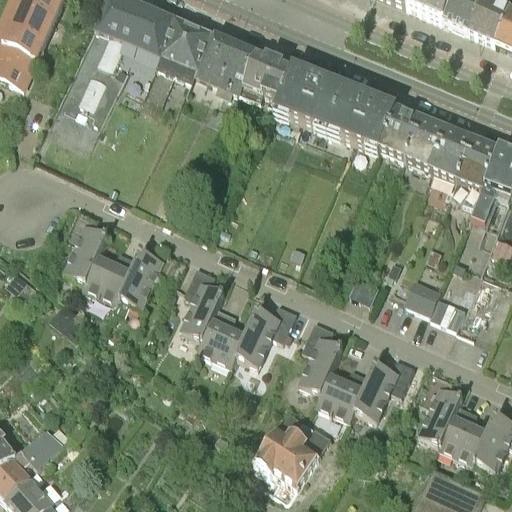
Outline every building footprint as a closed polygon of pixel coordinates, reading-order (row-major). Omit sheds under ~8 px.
[(14,0),(0,31),(0,85),(24,96),(64,9),(67,0),(14,0)] [(371,0),(406,14),(412,0),(371,0)] [(441,29),(442,30),(455,0),(412,0),(406,14),(441,30),(441,29)] [(455,0),(442,30),(468,41),(482,7),(469,1),(469,0),(455,0)] [(482,7),(468,41),(495,53),(511,13),(511,3),(504,0),(498,14),(482,7)] [(124,47),(147,57),(160,62),(161,61),(162,62),(175,31),(161,25),(135,14),(110,3),(96,35),(58,116),(86,128),(101,135),(127,81),(112,74),(124,47)] [(511,14),(496,53),(498,54),(499,54),(511,59),(511,14)] [(193,92),(197,83),(195,83),(212,46),(201,42),(186,35),(175,31),(162,62),(157,76),(167,81),(193,92)] [(257,65),(212,46),(195,83),(197,83),(239,101),(257,65)] [(273,122),(275,119),(294,80),(257,65),(239,101),(261,110),(264,102),(279,108),(272,122),(273,122)] [(319,90),(294,80),(275,119),(304,130),(319,90)] [(345,100),(319,90),(304,130),(329,141),(345,100)] [(329,141),(355,151),(371,111),(345,100),(329,141)] [(396,121),(371,111),(355,151),(380,161),(396,121)] [(422,131),(396,121),(380,161),(406,171),(422,131)] [(406,171),(432,182),(448,141),(422,131),(406,171)] [(457,192),(458,192),(475,152),(448,141),(432,182),(457,192)] [(475,152),(458,192),(457,192),(451,207),(477,218),(484,202),(483,202),(500,162),(475,152)] [(498,203),(511,208),(511,206),(511,166),(500,162),(483,202),(484,202),(477,218),(472,230),(485,235),(498,203)] [(119,196),(111,194),(109,201),(116,204),(119,196)] [(177,231),(181,223),(169,218),(165,228),(166,228),(176,232),(177,231)] [(65,283),(86,293),(99,265),(99,266),(108,246),(87,236),(91,228),(79,222),(65,251),(77,256),(65,283)] [(181,223),(177,231),(191,238),(195,229),(181,222),(181,223)] [(511,258),(511,251),(496,245),(489,262),(507,270),(511,258)] [(328,267),(333,256),(323,251),(318,262),(328,267)] [(301,268),(304,258),(293,254),(289,264),(301,268)] [(120,308),(121,309),(142,318),(154,292),(165,297),(179,268),(166,262),(162,270),(141,261),(137,269),(138,269),(120,308)] [(395,285),(402,270),(387,263),(381,278),(383,279),(380,285),(392,290),(394,284),(395,285)] [(138,269),(137,269),(126,264),(121,276),(99,266),(99,265),(86,293),(83,298),(118,314),(121,309),(120,308),(138,269)] [(462,281),(465,274),(455,269),(452,277),(462,281)] [(213,329),(219,317),(225,303),(204,294),(209,282),(197,276),(183,305),(195,310),(181,341),(202,350),(203,351),(213,329)] [(9,299),(28,314),(39,300),(20,285),(9,299)] [(431,325),(439,307),(441,301),(415,289),(404,314),(431,325)] [(363,292),(357,306),(377,313),(382,298),(363,292)] [(430,327),(456,338),(465,318),(455,314),(449,311),(439,307),(431,325),(430,327)] [(49,328),(76,351),(88,337),(61,314),(49,328)] [(258,318),(246,344),(237,366),(258,376),(272,346),(283,351),(297,322),(284,316),(279,328),(258,318)] [(232,377),(237,366),(246,344),(225,334),(230,322),(219,317),(213,329),(203,351),(202,350),(197,361),(232,377)] [(302,359),(313,364),(299,395),(320,404),(321,405),(331,383),(343,358),(322,348),(327,336),(315,330),(302,359)] [(116,355),(124,361),(128,355),(120,349),(116,355)] [(130,367),(116,357),(105,372),(118,382),(130,367)] [(355,420),(377,430),(390,400),(402,405),(415,376),(402,370),(397,382),(376,373),(370,386),(364,398),(355,420)] [(350,431),(355,420),(364,398),(370,386),(358,381),(353,393),(331,383),(321,405),(320,404),(315,415),(350,431)] [(419,445),(440,455),(441,455),(459,414),(460,414),(463,408),(442,398),(445,390),(433,384),(420,414),(431,419),(419,445)] [(204,407),(202,410),(203,414),(206,416),(210,415),(212,411),(211,407),(208,405),(204,407)] [(474,474),(475,471),(488,441),(487,441),(488,441),(466,431),(471,419),(460,414),(459,414),(441,455),(440,455),(439,458),(474,474)] [(190,429),(197,421),(189,415),(182,422),(190,429)] [(248,425),(237,419),(233,426),(243,432),(248,425)] [(273,483),(297,498),(330,448),(290,421),(254,476),(270,487),(273,483)] [(511,455),(511,430),(496,423),(488,441),(487,441),(488,441),(475,471),(496,481),(508,454),(511,455)] [(82,428),(69,443),(77,450),(89,434),(82,428)] [(31,487),(23,479),(30,473),(37,481),(61,453),(47,437),(15,468),(0,482),(0,506),(5,511),(29,489),(31,487)] [(354,459),(359,448),(347,442),(342,453),(354,459)] [(0,482),(15,468),(2,454),(6,450),(0,444),(0,482)] [(226,458),(231,450),(222,444),(216,451),(226,458)] [(482,511),(487,502),(433,478),(417,511),(482,511)] [(53,511),(54,511),(31,487),(29,489),(5,511),(53,511)]
